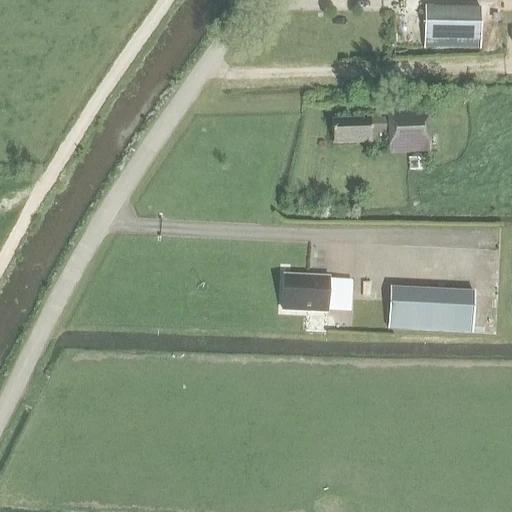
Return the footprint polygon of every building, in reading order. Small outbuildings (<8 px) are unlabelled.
[(423,50),(480,51),(481,9),(423,8),(423,50)] [(387,113),(387,119),(370,120),(331,121),(332,145),(371,143),(371,134),(388,134),(389,153),(429,152),(427,111),(387,113)] [(408,158),(409,170),(424,170),(424,158),(408,158)] [(327,280),(284,277),(282,311),(326,313),(327,280)] [(393,290),(391,330),(471,334),(473,294),(393,290)]
